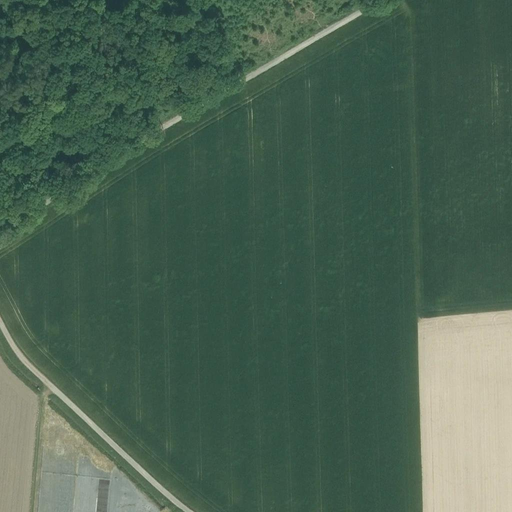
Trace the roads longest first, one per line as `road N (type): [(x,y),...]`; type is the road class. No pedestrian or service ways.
road 1 (unclassified): [(377,0),(0,231)]
road 2 (unclassified): [(0,315),(55,388),(194,511)]
